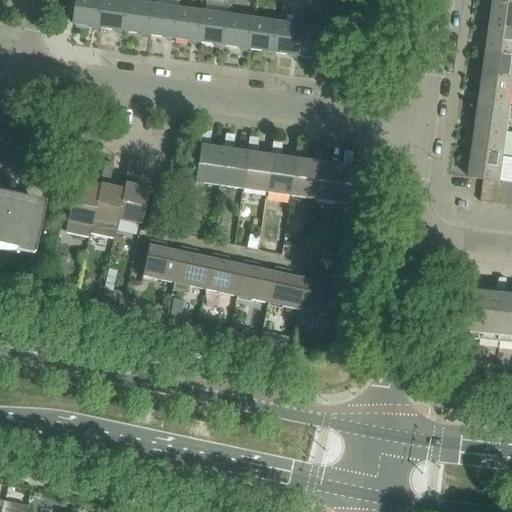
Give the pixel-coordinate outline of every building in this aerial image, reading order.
[(78,0),(75,26),(98,29),(102,0),(78,0)] [(128,2),(112,0),(102,0),(98,29),(124,33),(128,2)] [(124,33),(149,37),(154,6),(128,2),(124,33)] [(511,5),(493,3),(490,28),(511,31),(511,5)] [(179,9),(154,6),(149,37),(175,40),(179,9)] [(175,40),(200,44),(204,13),(179,9),(175,40)] [(230,17),(204,13),(200,44),(225,47),(230,17)] [(225,47),(251,51),(255,20),(230,17),(225,47)] [(281,24),(255,20),(251,51),(276,55),(281,24)] [(276,55),(302,58),(306,27),(281,24),(276,55)] [(330,31),(306,27),(302,58),(326,62),(330,31)] [(511,31),(490,28),(486,53),(511,56),(511,31)] [(483,78),(511,82),(511,56),(486,53),(483,78)] [(479,103),(511,107),(511,102),(511,82),(483,78),(479,103)] [(476,128),(508,132),(511,107),(479,103),(476,128)] [(472,153),(504,158),(508,132),(476,128),(472,153)] [(188,132),(178,131),(176,141),(187,143),(188,132)] [(195,183),(218,187),(223,151),(208,149),(210,133),(202,132),(195,183)] [(218,187),(242,190),(247,154),(232,152),(234,136),(225,135),(223,151),(218,187)] [(266,193),(270,158),(255,155),(258,140),(249,138),(247,154),(242,190),(266,193)] [(266,193),(290,197),(294,161),(279,159),(282,143),(273,142),(270,158),(266,193)] [(313,200),(318,164),(303,162),(305,146),(297,145),(294,161),(290,197),(313,200)] [(313,200),(337,204),(342,167),(327,165),(329,150),(320,149),(318,164),(313,200)] [(362,207),(363,196),(367,171),(351,169),(353,153),(344,152),(342,167),(337,204),(362,207)] [(496,182),(501,183),(504,158),(472,153),(469,178),(483,180),(496,182)] [(141,226),(148,191),(132,187),(136,173),(139,174),(142,163),(129,160),(123,191),(117,221),(141,226)] [(65,232),(88,237),(98,192),(83,189),(86,173),(88,168),(79,166),(78,171),(65,169),(64,171),(62,183),(59,194),(65,196),(66,196),(72,197),(70,208),(68,207),(68,209),(70,210),(65,232)] [(113,240),(117,221),(123,191),(108,188),(111,173),(102,171),(98,192),(88,237),(89,237),(90,234),(113,240)] [(367,171),(363,196),(377,197),(380,174),(367,171)] [(496,182),(483,180),(480,203),(493,204),(496,182)] [(504,206),(507,184),(501,183),(496,182),(493,204),(504,206)] [(41,207),(40,208),(0,199),(0,250),(31,258),(41,207)] [(203,226),(190,224),(189,235),(202,237),(203,226)] [(259,239),(249,237),(247,248),(257,251),(259,239)] [(295,237),(293,248),(305,250),(307,239),(295,237)] [(277,244),(263,241),(262,250),(275,253),(277,244)] [(149,242),(148,247),(142,277),(143,278),(144,274),(157,277),(156,280),(173,284),(180,254),(179,254),(157,249),(159,244),(149,242)] [(211,261),(189,256),(190,251),(180,249),(179,254),(180,254),(173,284),(172,292),(187,295),(189,288),(205,291),(205,288),(211,261)] [(343,260),(353,262),(355,251),(354,250),(354,251),(339,249),(338,258),(343,259),(343,260)] [(220,263),(221,258),(212,256),(211,261),(205,288),(206,288),(219,291),(219,294),(236,298),(237,295),(243,268),(242,267),(220,263)] [(274,274),(273,274),(251,269),(252,264),(243,262),(242,267),(243,268),(237,295),(250,298),(250,301),(268,305),(268,301),(274,274)] [(283,276),(284,271),(274,269),(273,274),(274,274),(268,301),(282,304),(281,307),(298,311),(299,311),(305,281),(304,281),(283,276)] [(330,318),(337,288),(314,283),(315,278),(306,276),(304,281),(305,281),(299,311),(298,311),(295,325),(301,326),(301,325),(314,328),(317,315),(330,318)] [(462,308),(458,339),(511,344),(511,291),(505,291),(506,280),(500,279),(495,290),(459,286),(458,292),(457,308),(462,308)] [(98,312),(119,317),(123,296),(103,291),(98,312)] [(63,295),(61,304),(71,307),(73,297),(63,295)] [(97,312),(100,299),(86,296),(83,309),(97,312)] [(172,300),(166,327),(176,330),(182,302),(172,300)] [(157,315),(155,325),(164,327),(166,317),(157,315)] [(217,331),(216,336),(226,338),(228,329),(222,327),(217,331)] [(246,332),(244,342),(254,344),(257,334),(246,332)] [(292,340),(276,337),(274,349),(289,353),(292,340)] [(0,511),(27,511),(28,509),(0,502),(0,511)]
